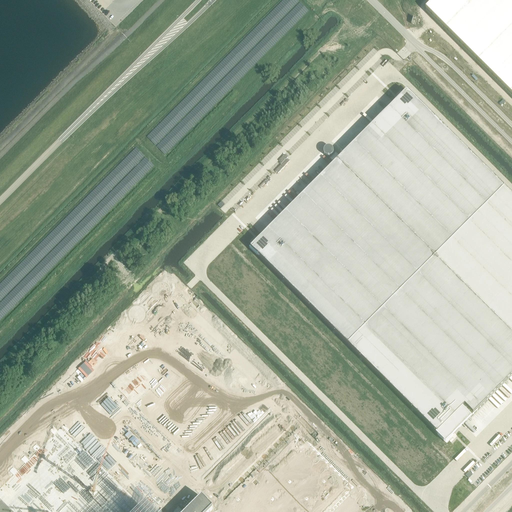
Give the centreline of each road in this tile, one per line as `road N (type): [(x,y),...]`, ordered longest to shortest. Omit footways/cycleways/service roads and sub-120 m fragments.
road 1 (tertiary): [(0,200),(169,36)]
road 2 (unclassified): [(427,55),(511,142)]
